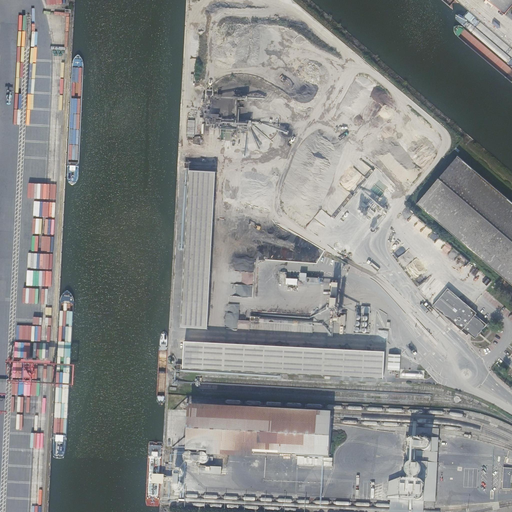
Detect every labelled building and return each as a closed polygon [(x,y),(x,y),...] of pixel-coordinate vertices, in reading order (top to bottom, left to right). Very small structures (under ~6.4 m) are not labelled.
[(511,0),(488,0),(503,13),(511,2),(511,0)] [(210,124),(209,133),(216,133),(216,132),(222,133),(223,131),(240,132),(240,123),(218,122),(218,124),(210,124)] [(418,203),(511,283),(511,201),(458,156),(418,203)] [(180,326),(208,327),(215,171),(189,170),(187,208),(188,208),(188,213),(186,213),(180,326)] [(454,260),(459,254),(453,248),(448,254),(454,260)] [(448,288),(433,305),(467,335),(469,333),(475,338),(477,335),(478,336),(481,332),(480,332),(487,324),(475,314),(477,312),(448,288)] [(384,313),(386,314),(392,319),(395,316),(388,309),(384,313)] [(329,375),(383,378),(384,350),(185,340),(183,367),(206,368),(206,367),(215,368),(215,369),(325,375),(329,375)] [(387,369),(399,369),(400,354),(388,353),(387,369)] [(164,446),(166,408),(155,407),(153,445),(164,446)] [(189,409),(166,408),(164,446),(187,447),(189,409)] [(189,409),(187,447),(186,453),(188,453),(189,453),(190,453),(191,453),(192,453),(203,454),(204,453),(205,454),(206,454),(216,455),(298,454),(330,456),(331,420),(332,415),(189,408),(189,409)] [(407,435),(439,436),(439,432),(439,429),(407,427),(407,430),(407,435)] [(439,436),(407,435),(406,449),(407,476),(402,477),(388,480),(387,499),(391,499),(422,500),(435,501),(436,501),(437,483),(439,436)] [(188,453),(187,453),(187,454),(186,455),(186,457),(186,459),(187,460),(188,460),(189,461),(190,461),(192,460),(193,459),(193,458),(194,457),(194,456),(193,455),(193,454),(192,453),(191,453),(190,453),(189,453),(188,453)] [(207,455),(206,454),(205,454),(204,453),(203,454),(202,454),(201,455),(200,456),(200,457),(200,458),(200,459),(201,459),(201,460),(202,461),(203,461),(203,462),(205,462),(206,461),(207,461),(207,460),(208,459),(208,458),(208,457),(208,456),(207,455)] [(298,455),(298,464),(332,465),(333,457),(298,455)] [(222,466),(199,465),(199,473),(222,474),(222,466)] [(511,467),(504,467),(503,488),(511,488),(511,467)] [(152,483),(162,483),(162,473),(152,473),(152,483)] [(422,500),(391,499),(390,511),(422,511),(423,507),(434,507),(435,501),(422,500)]
